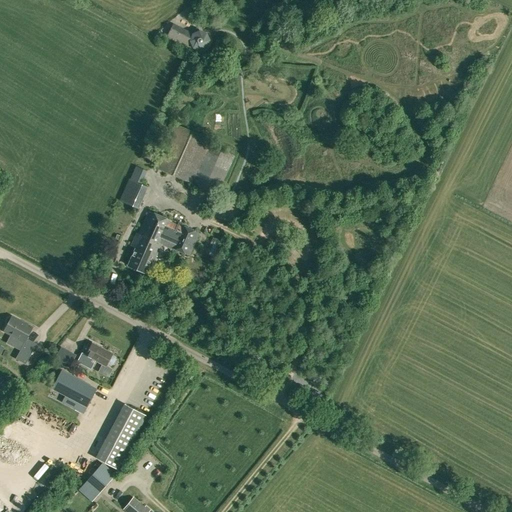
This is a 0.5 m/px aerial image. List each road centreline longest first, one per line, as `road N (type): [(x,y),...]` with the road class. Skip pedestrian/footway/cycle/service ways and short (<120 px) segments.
road 1 (unclassified): [(490,511),(0,252)]
road 2 (unknown): [(155,334),(63,457),(28,482),(0,488)]
